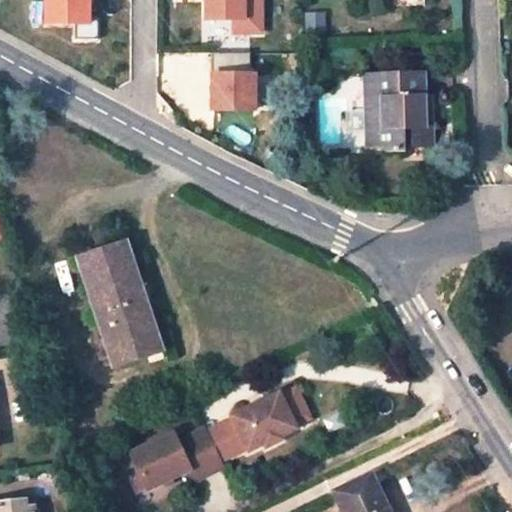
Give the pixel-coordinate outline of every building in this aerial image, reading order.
[(91,26),(90,0),(41,0),(42,26),(91,26)] [(205,0),(205,20),(233,20),(233,33),(261,33),(260,0),(205,0)] [(202,39),(230,39),(230,23),(202,23),(202,39)] [(210,112),(256,112),(256,72),(250,72),(250,53),(210,53),(210,112)] [(371,96),(366,97),(367,117),(381,117),(381,128),(375,128),(375,146),(386,146),(386,150),(405,149),(404,138),(411,138),(411,145),(432,144),(431,112),(422,112),(421,75),(370,76),(371,96)] [(367,117),(368,146),(375,146),(375,128),(381,128),(381,117),(367,117)] [(126,243),(76,259),(107,354),(156,337),(126,243)] [(107,354),(112,368),(161,351),(156,337),(107,354)] [(280,392),(230,415),(231,418),(205,430),(220,462),(247,451),(248,453),(265,446),(266,449),(282,441),(281,438),(297,430),(295,426),(285,405),(300,398),(295,388),(281,395),(280,392)] [(310,419),(300,398),(285,405),(295,426),(310,419)] [(173,433),(131,453),(148,488),(191,469),(197,480),(222,468),(220,462),(205,430),(204,429),(177,442),(173,433)] [(123,457),(139,492),(148,488),(131,453),(123,457)] [(385,511),(369,479),(337,495),(344,511),(385,511)] [(24,502),(0,504),(0,511),(32,511),(32,506),(24,507),(24,502)]
